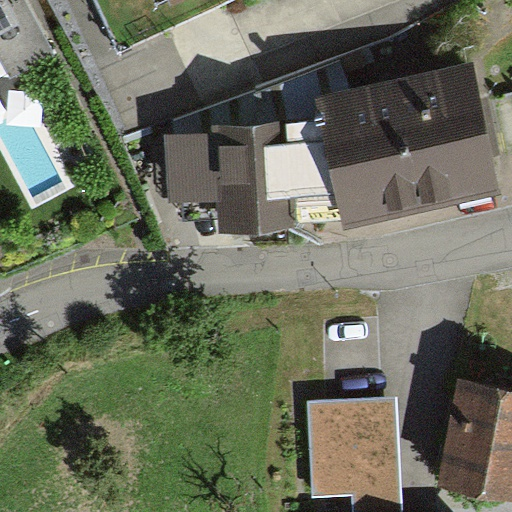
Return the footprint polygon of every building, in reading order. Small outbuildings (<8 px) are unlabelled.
[(0,0),(0,40),(12,63),(51,42),(28,0),(0,0)] [(483,115),(471,54),(404,68),(318,86),(321,101),(343,209),(496,178),(483,115)] [(210,121),(170,124),(174,188),(221,185),(223,211),(294,211),(343,209),(321,101),(209,107),(210,121)] [(439,469),(511,483),(511,370),(460,361),(439,469)] [(352,511),(402,511),(397,393),(306,397),(310,493),(352,491),(352,511)]
